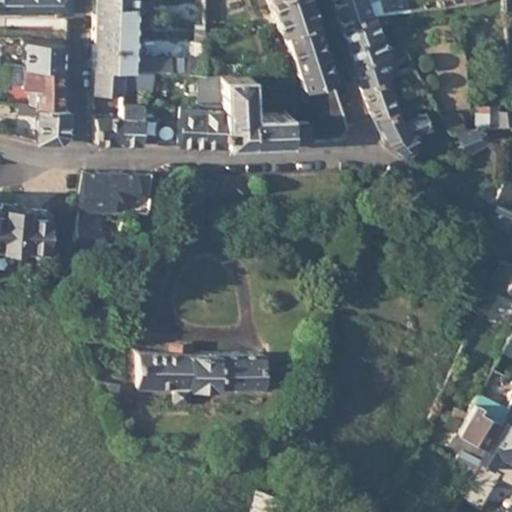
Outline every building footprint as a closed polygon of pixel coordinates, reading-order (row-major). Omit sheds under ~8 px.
[(0,0),(0,10),(11,11),(11,0),(0,0)] [(11,0),(11,11),(65,11),(64,0),(11,0)] [(131,0),(89,0),(90,69),(104,70),(120,71),(166,74),(168,58),(131,56),(131,0)] [(264,0),(275,30),(280,28),(296,76),(296,77),(299,85),(303,83),(307,92),(302,94),(311,121),(305,121),(308,140),(344,136),(347,127),(322,52),(303,0),(264,0)] [(362,0),(328,0),(330,3),(337,24),(368,16),(362,0)] [(362,0),(368,16),(369,16),(383,13),(377,0),(362,0)] [(368,16),(337,24),(340,33),(343,43),(375,34),(368,16)] [(55,21),(54,31),(64,31),(65,26),(65,21),(55,21)] [(375,34),(343,43),(347,52),(350,62),(375,56),(381,54),(375,34)] [(57,38),(20,37),(19,63),(57,66),(57,38)] [(375,56),(350,62),(354,73),(358,84),(381,76),(382,75),(380,70),(375,56)] [(194,75),(202,76),(202,60),(185,59),(184,75),(194,75)] [(409,65),(405,59),(380,70),(382,75),(409,65)] [(19,63),(18,83),(33,85),(33,106),(58,106),(57,66),(19,63)] [(386,87),(416,77),(409,65),(382,75),(381,76),(386,87)] [(104,70),(90,69),(90,93),(103,93),(104,70)] [(120,71),(104,70),(103,93),(118,94),(120,71)] [(288,142),(291,141),(289,124),(286,123),(286,115),(249,115),(246,74),(217,75),(223,145),(253,144),(288,142)] [(223,145),(217,75),(202,76),(194,75),(194,108),(175,107),(174,144),(207,145),(223,145)] [(371,117),(393,109),(394,109),(391,101),(386,87),(381,76),(358,84),(364,100),(371,117)] [(303,83),(299,85),(302,94),(307,92),(303,83)] [(391,101),(394,109),(399,107),(397,100),(391,101)] [(64,132),(64,106),(58,106),(33,106),(15,103),(16,114),(33,114),(33,140),(56,142),(64,132)] [(129,143),(137,143),(137,103),(117,103),(116,116),(116,143),(129,143)] [(387,144),(401,154),(413,146),(409,133),(429,121),(420,106),(399,119),(393,109),(371,117),(382,139),(387,144)] [(511,110),(498,112),(500,128),(511,127),(511,110)] [(483,114),(484,129),(500,128),(498,112),(483,114)] [(116,116),(90,114),(93,142),(107,142),(116,143),(116,116)] [(449,134),(455,133),(454,132),(461,131),(460,116),(440,118),(449,134)] [(291,141),(308,140),(305,121),(289,124),(291,141)] [(480,131),(475,130),(461,131),(454,132),(455,133),(464,151),(484,140),(480,131)] [(144,198),(150,173),(143,173),(109,172),(80,172),(77,209),(110,210),(111,196),(144,198)] [(485,177),(482,183),(496,190),(500,184),(485,177)] [(507,202),(511,192),(511,180),(501,177),(500,184),(496,190),(494,195),(507,202)] [(470,204),(486,212),(494,195),(496,190),(482,183),(480,181),(470,204)] [(486,212),(484,215),(501,228),(511,232),(511,204),(507,202),(494,195),(486,212)] [(0,251),(48,254),(50,212),(0,207),(0,251)] [(74,233),(73,244),(99,247),(100,236),(74,233)] [(493,268),(489,280),(502,286),(511,264),(498,258),(493,268)] [(511,264),(502,286),(511,290),(511,264)] [(56,292),(64,293),(68,293),(70,277),(69,277),(57,277),(56,292)] [(511,324),(499,351),(511,357),(511,355),(511,324)] [(175,351),(139,351),(140,386),(175,386),(175,401),(189,401),(189,386),(265,387),(265,350),(193,350),(193,344),(175,344),(175,351)] [(491,369),(484,383),(491,386),(494,387),(501,374),(491,369)] [(121,376),(98,377),(103,392),(124,386),(121,376)] [(491,386),(484,383),(481,388),(489,392),(491,386)] [(468,414),(458,434),(486,449),(499,424),(478,415),(489,392),(481,388),(468,414)] [(479,462),(489,468),(497,454),(511,461),(511,408),(508,406),(499,424),(486,449),(479,462)] [(457,409),(447,429),(458,434),(468,414),(457,409)] [(454,467),(472,476),(479,462),(486,449),(458,434),(451,449),(460,454),(454,467)] [(471,509),(491,470),(489,468),(479,462),(472,476),(458,502),(471,509)] [(288,511),(292,498),(259,489),(252,511),(288,511)]
